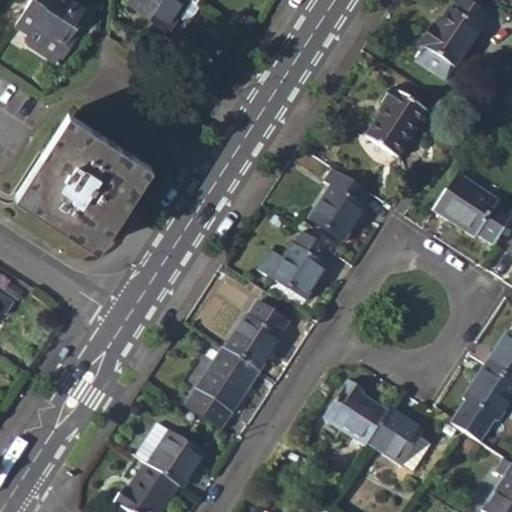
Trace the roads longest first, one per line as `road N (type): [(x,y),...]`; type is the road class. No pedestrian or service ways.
road 1 (tertiary): [(335,0),(124,324)]
road 2 (residential): [(335,331),(396,367),(434,364),(468,317),(459,278),(420,255),(381,264)]
road 3 (residential): [(217,511),(335,331)]
road 4 (tertiary): [(124,324),(10,500)]
road 5 (residential): [(0,242),(124,324)]
